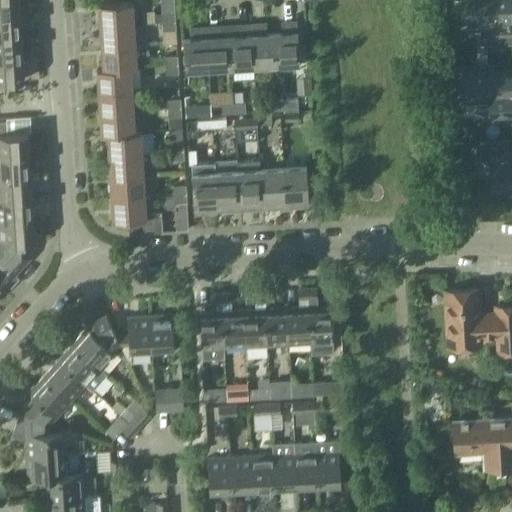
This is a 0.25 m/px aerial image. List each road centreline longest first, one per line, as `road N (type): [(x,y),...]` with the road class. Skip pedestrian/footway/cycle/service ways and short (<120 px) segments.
road 1 (residential): [(77,275),(202,258),(511,246)]
road 2 (residential): [(55,104),(77,275)]
